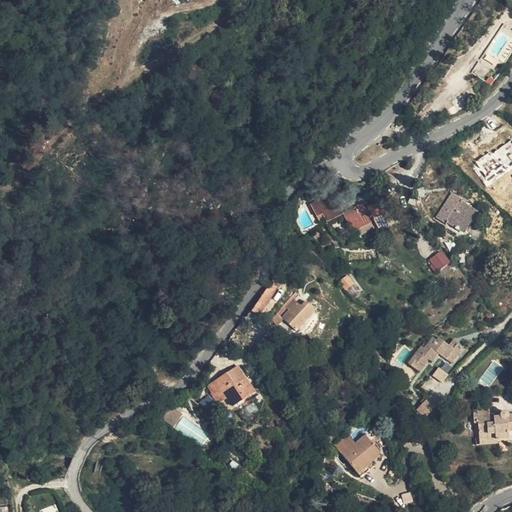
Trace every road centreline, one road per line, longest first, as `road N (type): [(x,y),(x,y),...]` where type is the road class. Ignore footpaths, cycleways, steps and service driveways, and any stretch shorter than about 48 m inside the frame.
road 1 (residential): [(87,511),(70,480),(81,451),(183,386),(228,325),(307,169),(344,159)]
road 2 (secondary): [(468,0),(404,92),(344,159)]
road 3 (secondary): [(344,159),(354,171),(377,165),(479,115),(511,85)]
